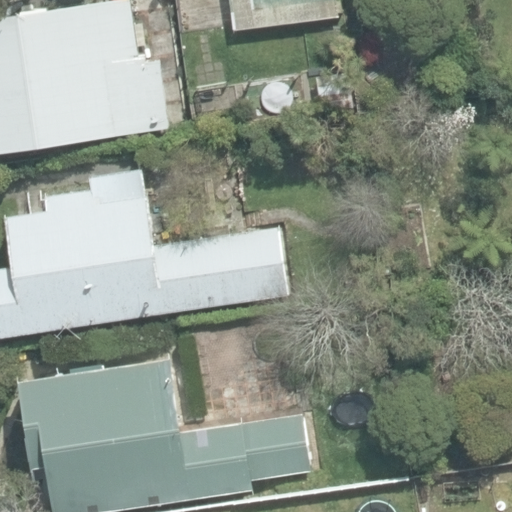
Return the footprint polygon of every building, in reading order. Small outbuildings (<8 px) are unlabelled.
[(140,54),(131,0),(112,0),(0,17),(0,152),(169,126),(159,58),(144,60),(143,53),(140,54)] [(229,0),(232,29),(345,18),(343,0),(229,0)] [(314,76),(319,112),(355,108),(351,72),(314,76)] [(0,264),(0,334),(291,294),(281,225),(157,242),(146,166),(91,174),(92,186),(48,192),(50,206),(7,212),(14,262),(0,264)] [(50,477),(55,511),(99,511),(253,488),(252,479),(311,469),(301,408),(180,427),(169,355),(21,378),(37,479),(50,477)]
